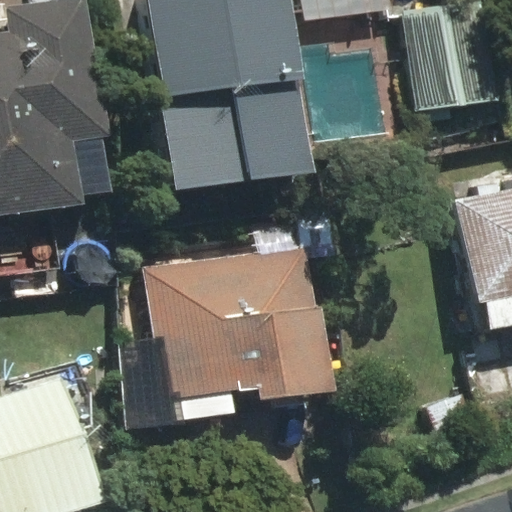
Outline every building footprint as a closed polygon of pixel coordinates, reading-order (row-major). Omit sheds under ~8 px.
[(0,217),(72,211),(71,199),(113,195),(94,0),(22,0),(23,5),(0,6),(0,217)] [(276,0),(136,0),(160,194),(301,175),(276,0)] [(381,0),(295,0),(299,24),(383,12),(381,0)] [(396,15),(409,111),(491,100),(478,4),(396,15)] [(511,191),(447,203),(467,305),(511,296),(511,191)] [(135,260),(154,404),(162,403),(165,427),(225,419),(222,394),(245,391),(247,406),(325,396),(304,238),(135,260)] [(0,511),(68,511),(106,500),(67,376),(6,395),(1,382),(0,382),(0,511)]
